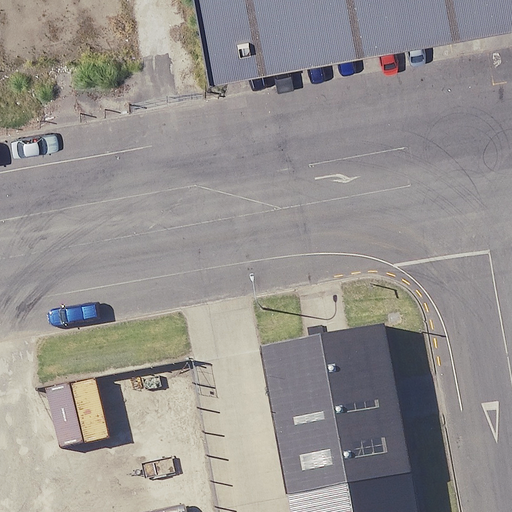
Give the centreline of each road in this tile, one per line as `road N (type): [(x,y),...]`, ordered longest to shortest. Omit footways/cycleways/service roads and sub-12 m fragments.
road 1 (unclassified): [(0,260),(476,174)]
road 2 (unclassified): [(476,174),(511,382)]
